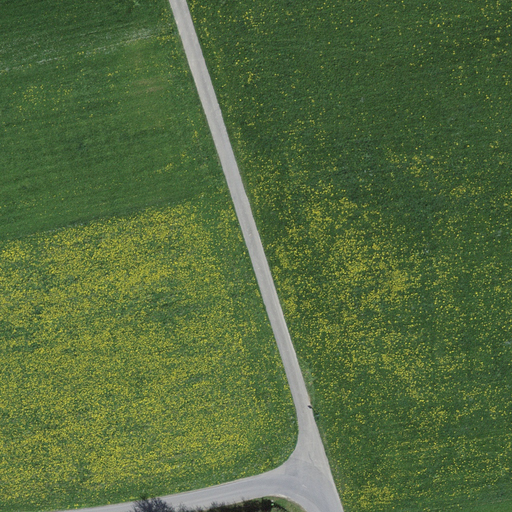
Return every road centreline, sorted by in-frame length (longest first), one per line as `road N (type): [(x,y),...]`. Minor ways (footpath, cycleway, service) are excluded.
road 1 (unclassified): [(320,473),(177,0)]
road 2 (unclassified): [(135,511),(320,473)]
